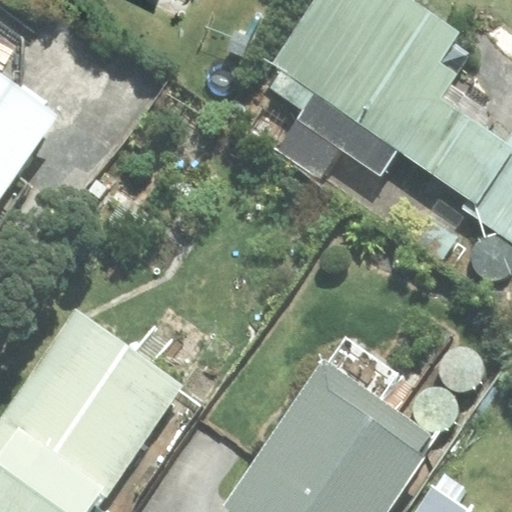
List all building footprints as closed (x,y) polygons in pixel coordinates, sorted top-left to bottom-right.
[(439,109),(470,63),(456,55),(462,45),(393,0),(324,0),(276,74),(284,78),(271,97),(305,120),(281,158),(321,184),(339,158),(382,185),(398,159),(470,208),(463,216),(511,247),(511,142),(505,154),(439,109)] [(159,27),(131,14),(117,41),(147,55),(159,27)] [(188,30),(165,63),(182,76),(206,43),(188,30)] [(0,84),(0,213),(61,128),(0,84)] [(408,241),(441,265),(457,244),(423,220),(408,241)] [(0,436),(0,511),(104,511),(183,399),(77,326),(0,436)] [(397,511),(439,453),(327,375),(231,511),(397,511)] [(463,511),(435,494),(422,511),(463,511)]
